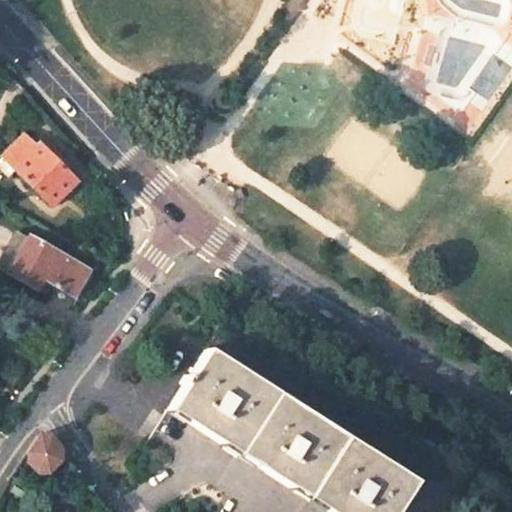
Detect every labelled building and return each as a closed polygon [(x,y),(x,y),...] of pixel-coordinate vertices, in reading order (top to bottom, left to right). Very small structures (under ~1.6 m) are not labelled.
[(1,162),(48,210),(74,185),(35,147),(31,152),(21,142),(1,162)] [(69,302),(84,277),(24,244),(4,280),(34,296),(39,286),(69,302)] [(183,388),(168,413),(200,433),(270,477),(326,511),(396,511),(416,483),(205,350),(188,378),(185,376),(179,385),(183,388)] [(51,434),(39,435),(33,444),(26,454),(28,464),(37,474),(51,475),(62,463),(63,454),(51,434)] [(0,500),(25,511),(33,511),(41,494),(11,478),(0,500)]
